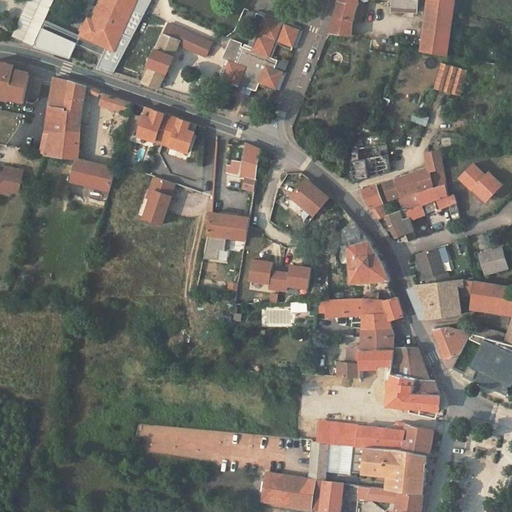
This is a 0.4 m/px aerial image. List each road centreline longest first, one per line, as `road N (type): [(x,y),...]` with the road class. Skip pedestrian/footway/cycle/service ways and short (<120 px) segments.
road 1 (tertiary): [(465,400),(433,358),(369,224),(314,169),(270,140)]
road 2 (tertiary): [(270,140),(0,51)]
road 3 (residential): [(270,140),(324,0)]
